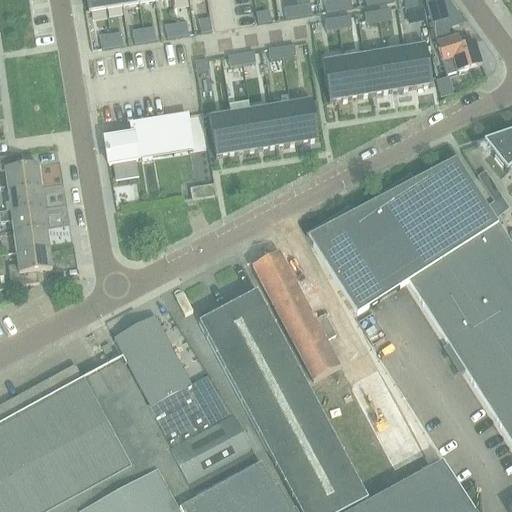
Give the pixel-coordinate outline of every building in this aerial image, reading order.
[(85,0),(88,14),(105,11),(103,0),(85,0)] [(103,0),(105,11),(122,8),(120,0),(103,0)] [(120,0),(122,8),(138,5),(137,0),(120,0)] [(344,0),(337,1),(338,12),(351,10),(349,0),(344,0)] [(405,13),(419,11),(416,0),(412,0),(403,2),(405,13)] [(446,0),(439,0),(425,2),(436,45),(446,77),(481,67),(474,43),(461,47),(458,38),(450,41),(447,30),(463,25),(446,0)] [(325,15),(338,12),(337,1),(324,3),(325,15)] [(296,8),(298,19),(311,17),(309,6),(296,8)] [(285,21),(298,19),(296,8),(283,10),(285,21)] [(376,13),(378,24),(391,22),(390,11),(376,13)] [(255,15),(257,26),(270,24),(269,12),(255,15)] [(365,27),(378,24),(376,13),(363,15),(365,27)] [(336,20),(338,31),(351,29),(349,18),(336,20)] [(198,22),(200,35),(211,34),(209,20),(198,22)] [(325,33),(338,31),(336,20),(323,22),(325,33)] [(175,26),(177,39),(188,37),(186,24),(175,26)] [(166,41),(177,39),(175,26),(164,28),(166,41)] [(142,31),(144,45),(155,43),(153,29),(142,31)] [(134,46),(144,45),(142,31),(131,33),(134,46)] [(120,35),(110,36),(112,50),(123,48),(120,35)] [(101,52),(112,50),(110,36),(99,38),(101,52)] [(280,49),(282,61),(295,58),(293,47),(280,49)] [(424,48),(403,51),(410,91),(431,88),(424,48)] [(269,63),(282,61),(280,49),(267,52),(269,63)] [(403,51),(383,55),(390,95),(410,91),(403,51)] [(240,56),(242,67),(255,65),(253,54),(240,56)] [(383,55),(363,58),(370,98),(390,95),(383,55)] [(229,69),(242,67),(240,56),(227,58),(229,69)] [(363,58),(343,61),(350,101),(370,98),(363,58)] [(194,64),(195,75),(209,73),(207,61),(194,64)] [(350,101),(343,61),(322,65),(328,105),(350,101)] [(450,90),(438,94),(440,100),(453,97),(450,90)] [(311,103),(290,107),(296,147),(318,143),(311,103)] [(290,107),(270,110),(276,150),(296,147),(290,107)] [(270,110),(249,113),(256,153),(276,150),(270,110)] [(249,113),(229,117),(236,157),(256,153),(249,113)] [(236,157),(229,117),(208,120),(215,160),(236,157)] [(104,140),(108,167),(136,162),(136,160),(191,152),(186,119),(130,127),(132,136),(104,140)] [(482,145),(482,146),(505,175),(511,169),(511,135),(482,145)] [(0,171),(4,171),(7,192),(40,188),(37,166),(22,168),(21,156),(0,159),(0,171)] [(346,211),(305,237),(311,248),(312,247),(356,317),(408,284),(511,447),(511,249),(455,161),(413,183),(410,177),(369,203),(370,205),(350,217),(346,211)] [(484,173),(477,178),(482,187),(490,182),(484,173)] [(490,182),(482,187),(488,195),(495,190),(490,182)] [(7,192),(10,213),(42,209),(40,188),(7,192)] [(495,190),(488,195),(493,204),(501,199),(495,190)] [(10,213),(13,234),(45,230),(42,209),(10,213)] [(13,234),(16,255),(48,250),(45,230),(13,234)] [(283,239),(248,258),(309,373),(344,354),(283,239)] [(51,272),(48,250),(16,255),(17,267),(8,268),(11,289),(38,285),(37,274),(51,272)] [(299,511),(346,511),(368,501),(257,293),(199,323),(299,511)] [(154,320),(115,341),(150,407),(147,409),(194,496),(256,463),(233,418),(231,419),(209,385),(193,393),(154,320)] [(371,361),(341,377),(389,462),(418,445),(371,361)] [(195,502),(193,497),(122,362),(83,383),(75,368),(0,408),(0,511),(288,511),(277,490),(273,492),(260,468),(195,502)] [(472,511),(442,465),(355,511),(472,511)]
